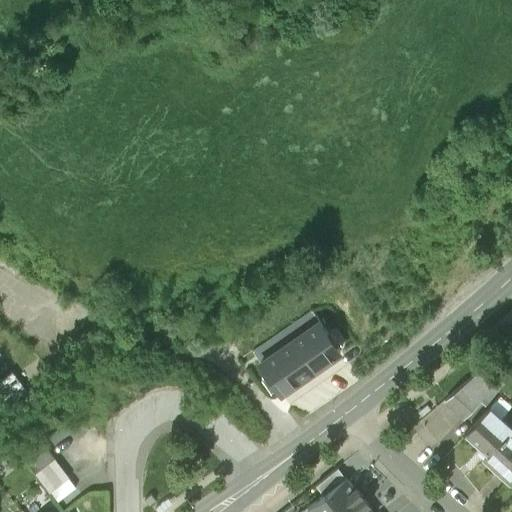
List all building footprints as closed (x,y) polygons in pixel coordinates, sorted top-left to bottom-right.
[(281,390),(340,349),(330,334),(321,322),(311,307),(252,348),(281,390)] [(485,365),(445,398),(465,416),(480,399),(485,403),(504,382),(485,365)] [(466,432),(488,452),(483,457),(509,481),(511,478),(511,426),(490,406),(466,432)] [(76,484),(39,437),(20,451),(49,489),(51,488),(58,498),(76,484)] [(307,505),(312,511),(337,511),(363,492),(357,483),(353,486),(345,476),(307,505)] [(370,500),(363,492),(337,511),(373,511),(367,503),(370,500)]
